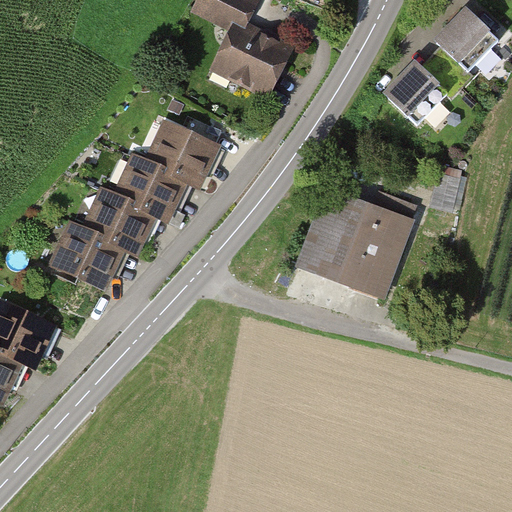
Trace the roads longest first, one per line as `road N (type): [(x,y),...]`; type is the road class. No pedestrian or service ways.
road 1 (tertiary): [(0,489),(252,212),(309,137),(387,0)]
road 2 (track): [(511,371),(277,309),(195,277)]
